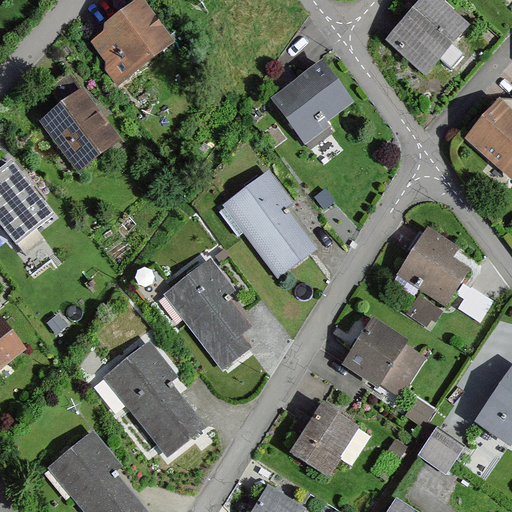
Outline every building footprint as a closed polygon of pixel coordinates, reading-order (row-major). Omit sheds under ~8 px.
[(463,29),(430,0),(425,0),(388,42),(424,74),(436,60),(449,71),(462,56),(449,45),(463,29)] [(119,82),(167,46),(137,6),(104,30),(107,34),(94,44),(110,66),(108,68),(119,82)] [(321,68),(274,103),(308,149),(329,134),(320,122),(346,103),(321,68)] [(114,142),(80,97),(44,124),(78,169),(114,142)] [(511,173),(511,121),(497,108),(470,139),(511,175),(511,173)] [(53,215),(12,163),(0,172),(0,222),(17,244),(53,215)] [(243,233),(277,278),(307,255),(298,242),(302,239),(285,217),(288,215),(285,211),(281,214),(278,209),(285,203),(265,176),(229,203),(230,204),(223,210),(241,234),(243,233)] [(455,252),(425,232),(399,272),(416,283),(414,287),(445,306),(466,273),(448,262),(455,252)] [(184,320),(221,369),(247,350),(237,337),(247,330),(226,303),(229,301),(226,298),(223,300),(219,296),(227,290),(207,263),(170,292),(189,316),(184,320)] [(0,365),(20,350),(0,325),(0,365)] [(405,383),(421,358),(370,325),(344,365),(376,386),(386,371),(405,383)] [(170,376),(146,346),(110,375),(132,403),(127,407),(167,457),(201,430),(169,390),(172,388),(169,384),(166,387),(162,382),(170,376)] [(508,445),(511,438),(511,370),(477,423),(508,445)] [(416,403),(406,417),(420,427),(430,413),(416,403)] [(326,479),(337,461),(347,466),(366,437),(356,431),(357,430),(322,408),(291,456),(326,479)] [(436,431),(427,444),(452,462),(461,449),(436,431)] [(114,465),(90,435),(54,465),(76,493),(71,497),(83,511),(140,511),(114,479),(116,477),(114,473),(111,475),(107,471),(114,465)] [(404,449),(393,443),(385,455),(395,462),(404,449)] [(427,444),(418,456),(444,474),(452,462),(427,444)] [(299,511),(265,491),(252,511),(299,511)] [(411,511),(394,500),(386,511),(411,511)]
